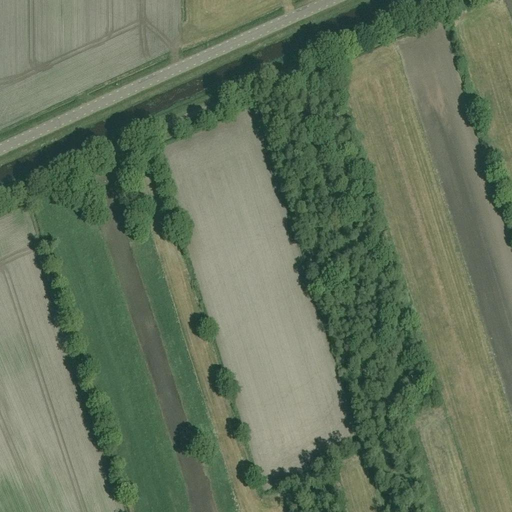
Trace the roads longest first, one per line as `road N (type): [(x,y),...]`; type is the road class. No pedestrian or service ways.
road 1 (unclassified): [(0,202),(453,0)]
road 2 (unclassified): [(0,150),(333,0)]
